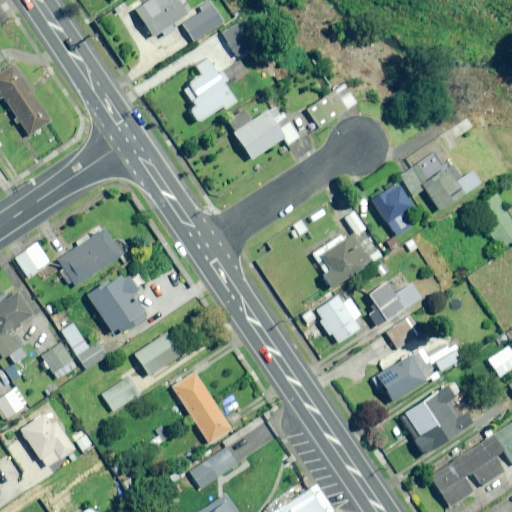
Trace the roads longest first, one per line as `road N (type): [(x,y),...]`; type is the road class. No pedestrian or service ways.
road 1 (secondary): [(207,245),(380,511)]
road 2 (residential): [(361,146),(207,245)]
road 3 (secondary): [(37,0),(125,140)]
road 4 (residential): [(0,227),(125,140)]
road 5 (secondary): [(125,140),(207,245)]
